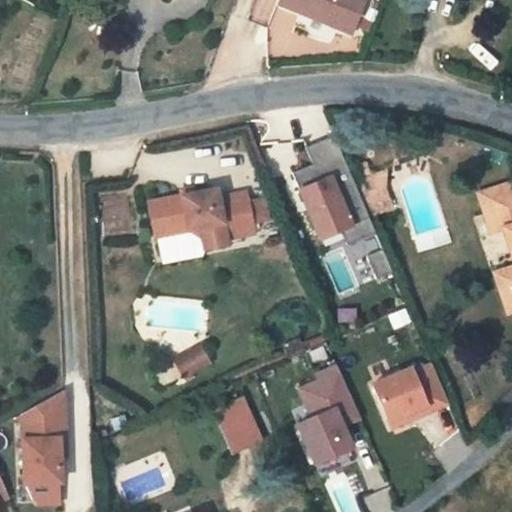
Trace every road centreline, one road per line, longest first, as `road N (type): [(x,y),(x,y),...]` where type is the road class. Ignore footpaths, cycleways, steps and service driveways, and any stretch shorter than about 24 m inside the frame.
road 1 (unclassified): [(511,119),(392,94),(313,93),(63,132),(0,131)]
road 2 (residential): [(511,423),(405,511)]
